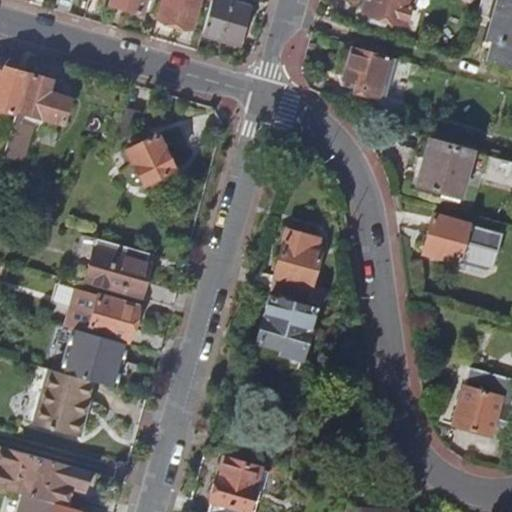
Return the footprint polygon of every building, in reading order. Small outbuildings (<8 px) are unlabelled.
[(71,0),(68,11),(85,16),(88,0),(71,0)] [(110,0),(110,1),(143,11),(146,0),(110,0)] [(162,0),(158,15),(190,25),(197,0),(162,0)] [(225,0),(211,0),(203,29),(236,38),(245,6),(225,0)] [(362,0),(359,15),(402,27),(409,0),(362,0)] [(511,2),(507,2),(507,0),(480,0),(476,15),(490,19),(484,40),(492,42),(486,63),(511,70),(511,2)] [(374,98),(375,99),(386,59),(350,50),(342,82),(355,86),(354,93),(374,98)] [(26,71),(5,65),(4,70),(0,69),(0,107),(15,112),(26,71)] [(21,109),(19,108),(5,156),(24,162),(34,125),(41,126),(43,116),(63,122),(71,96),(50,90),(53,79),(31,73),(21,109)] [(401,106),(375,99),(374,98),(371,111),(398,118),(401,106)] [(143,110),(125,105),(117,133),(128,137),(137,132),(143,110)] [(144,182),(175,167),(157,132),(127,147),(144,182)] [(458,205),(460,197),(467,174),(480,178),(478,183),(511,192),(511,166),(429,142),(414,193),(458,205)] [(478,183),(480,178),(467,174),(460,197),(473,201),(478,183)] [(431,217),(421,256),(456,266),(466,227),(431,217)] [(500,236),(466,227),(456,266),(489,275),(500,236)] [(289,228),(272,289),(306,298),(320,251),(315,249),(319,237),(289,228)] [(93,265),(101,237),(86,233),(78,261),(93,265)] [(153,263),(150,262),(138,258),(141,248),(101,237),(93,265),(88,280),(144,296),(143,298),(145,297),(174,305),(178,290),(149,282),(153,263)] [(150,262),(153,252),(141,248),(138,258),(150,262)] [(76,286),(65,323),(73,326),(86,329),(89,327),(126,338),(136,302),(76,286)] [(280,360),(300,365),(316,307),(270,294),(258,338),(284,346),(280,360)] [(342,337),(367,344),(363,317),(363,315),(338,308),(342,337)] [(135,325),(130,341),(161,350),(166,334),(135,325)] [(73,326),(61,370),(94,379),(115,385),(128,340),(86,329),(73,326)] [(85,411),(94,379),(61,370),(50,367),(35,421),(82,434),(88,412),(85,411)] [(493,421),(506,426),(511,393),(511,382),(468,370),(450,427),(487,438),(493,421)] [(233,426),(226,450),(255,458),(262,434),(233,426)] [(88,486),(93,469),(4,444),(0,457),(0,484),(23,491),(57,500),(67,503),(74,483),(88,486)] [(225,455),(208,511),(248,511),(262,465),(225,455)] [(86,511),(57,504),(57,500),(23,491),(17,511),(86,511)]
